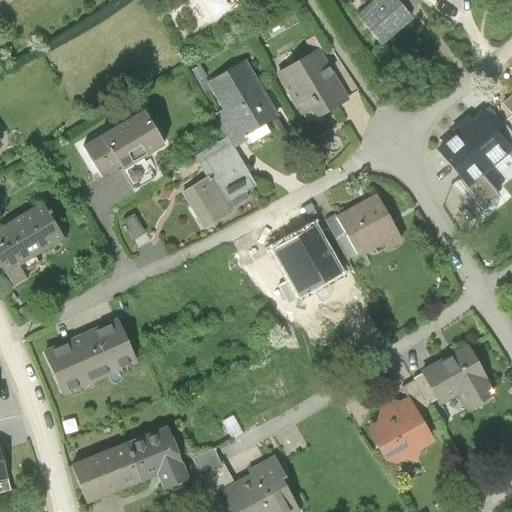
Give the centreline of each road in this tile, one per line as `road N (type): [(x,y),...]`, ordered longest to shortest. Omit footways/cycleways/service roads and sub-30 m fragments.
road 1 (residential): [(1,342),(187,257),(392,145)]
road 2 (residential): [(479,294),(228,458)]
road 3 (residential): [(1,342),(21,380),(59,511)]
road 4 (residential): [(392,145),(479,294)]
road 5 (residential): [(392,145),(511,44)]
